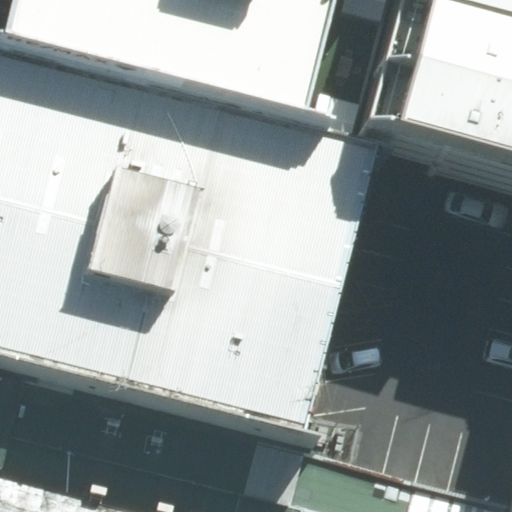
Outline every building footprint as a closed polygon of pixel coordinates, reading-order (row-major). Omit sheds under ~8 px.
[(0,0),(0,70),(4,72),(291,144),(328,0),(0,0)] [(511,511),(511,0),(406,0),(364,167),(453,190),(511,205),(511,499),(508,511),(511,511)] [(0,376),(273,449),(347,158),(291,144),(4,72),(0,70),(0,376)] [(0,376),(0,489),(86,511),(256,511),(273,449),(0,376)] [(477,511),(480,499),(273,449),(256,511),(296,511),(297,510),(303,511),(477,511)] [(85,511),(0,489),(0,511),(85,511)]
